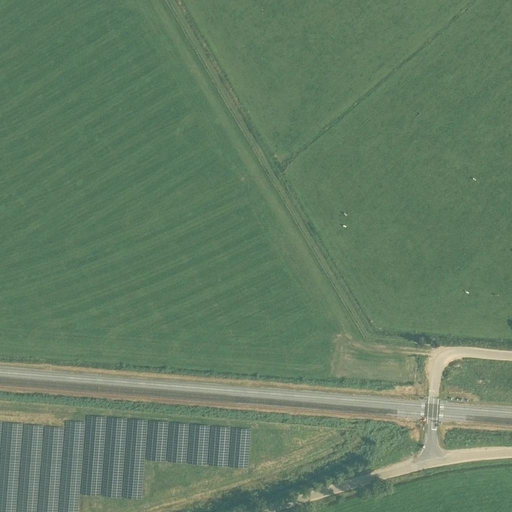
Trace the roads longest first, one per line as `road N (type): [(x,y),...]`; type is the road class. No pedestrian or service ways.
road 1 (unclassified): [(428,464),(439,360),(455,352),(511,359)]
road 2 (unclassified): [(428,464),(268,511)]
